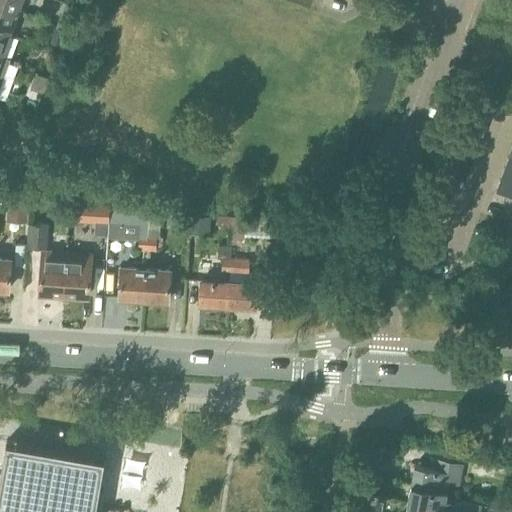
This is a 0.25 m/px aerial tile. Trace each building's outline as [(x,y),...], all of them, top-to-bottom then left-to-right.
[(0,0),(0,4),(19,11),(18,13),(26,16),(27,12),(19,9),(22,0),(0,0)] [(65,2),(57,25),(68,29),(76,6),(65,2)] [(19,11),(0,4),(0,31),(10,35),(18,13),(19,11)] [(56,27),(51,42),(60,45),(65,30),(56,27)] [(10,35),(0,31),(0,57),(2,58),(3,55),(10,35)] [(50,61),(55,63),(58,54),(49,51),(48,56),(50,61)] [(2,58),(0,57),(0,84),(1,85),(11,58),(3,55),(2,58)] [(495,101),(472,93),(467,105),(490,113),(495,101)] [(490,113),(467,105),(463,115),(486,124),(490,113)] [(459,126),(482,135),(486,124),(463,115),(459,126)] [(455,138),(478,146),(482,135),(459,126),(455,138)] [(451,149),(474,157),(478,146),(455,138),(451,149)] [(474,157),(451,149),(447,160),(470,169),(474,157)] [(443,172),(466,180),(470,169),(447,160),(443,172)] [(511,171),(504,168),(500,180),(511,183),(511,171)] [(495,191),(511,197),(511,183),(500,180),(495,191)] [(71,207),(70,221),(95,222),(110,223),(110,220),(111,209),(111,204),(71,202),(71,207)] [(108,236),(139,238),(139,237),(148,237),(148,236),(148,235),(149,208),(113,206),(113,209),(111,209),(110,220),(110,223),(108,236)] [(210,235),(211,217),(190,215),(189,234),(210,235)] [(46,250),(48,226),(29,225),(28,248),(46,250)] [(148,250),(156,250),(157,235),(148,235),(148,236),(148,237),(148,250)] [(138,249),(148,250),(148,237),(139,237),(139,238),(138,249)] [(28,243),(17,243),(16,265),(26,265),(28,243)] [(219,243),(218,258),(230,258),(231,244),(219,243)] [(44,253),(41,293),(46,293),(48,297),(54,297),(57,294),(65,294),(68,255),(44,253)] [(90,296),(92,266),(93,256),(68,255),(65,294),(75,295),(77,299),(83,299),(86,296),(90,296)] [(224,259),(223,272),(231,273),(232,259),(224,259)] [(250,274),(251,260),(232,259),(231,273),(250,274)] [(0,260),(0,290),(11,291),(13,261),(0,260)] [(144,300),(146,270),(122,268),(120,298),(144,300)] [(146,270),(144,300),(170,301),(172,271),(146,270)] [(229,305),(230,283),(203,281),(202,303),(229,305)] [(230,283),(229,305),(257,307),(258,284),(230,283)] [(0,511),(95,511),(102,475),(92,473),(95,456),(17,442),(14,460),(4,458),(0,480),(0,511)] [(437,459),(435,469),(415,465),(411,484),(446,491),(448,482),(459,484),(463,463),(437,459)] [(455,499),(454,501),(445,500),(446,491),(411,484),(407,504),(433,508),(434,507),(458,511),(479,511),(481,504),(455,499)]
